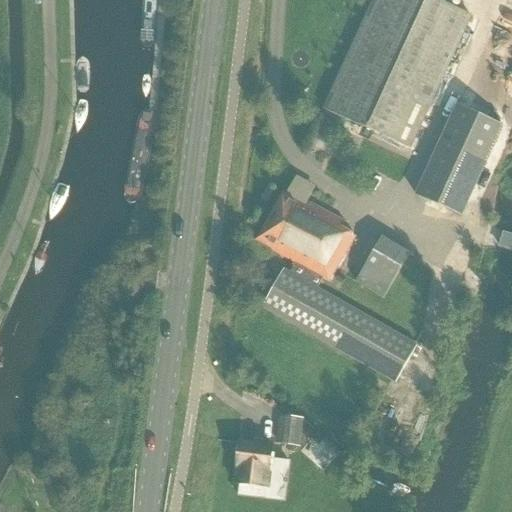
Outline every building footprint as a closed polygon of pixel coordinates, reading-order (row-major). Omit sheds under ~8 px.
[(433,0),(375,0),(327,104),(324,111),(408,149),(469,16),(433,0)] [(457,105),(415,198),(460,218),(502,126),(457,105)] [(298,202),(283,193),(256,241),(270,249),(270,248),(296,262),(294,264),(322,280),(328,283),(355,235),(339,226),(342,219),(302,200),(299,199),(298,202)] [(356,263),(365,240),(359,238),(350,260),(356,263)] [(409,255),(382,238),(355,282),(383,299),(409,255)] [(322,280),(294,264),(290,272),(285,269),(263,307),(395,382),(416,345),(317,289),(322,280)] [(312,359),(299,363),(303,375),(316,370),(312,359)] [(282,416),(278,445),(299,448),(303,418),(282,416)] [(272,448),(240,443),(237,469),(235,485),(267,489),(272,448)]
